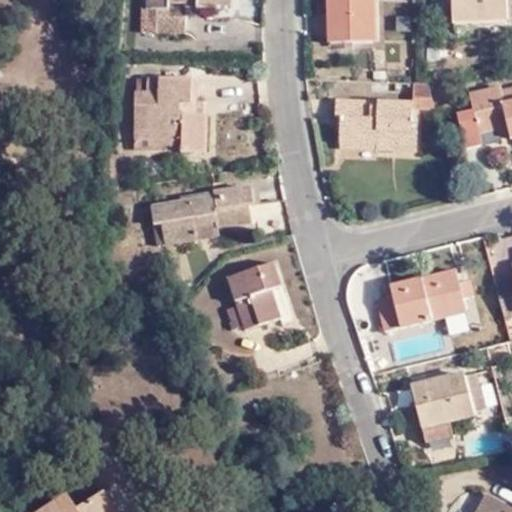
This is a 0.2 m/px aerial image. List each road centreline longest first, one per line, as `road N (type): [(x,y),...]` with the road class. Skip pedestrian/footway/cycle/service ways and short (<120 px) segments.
road 1 (residential): [(276,0),(320,264)]
road 2 (residential): [(320,264),(332,352),(383,476)]
road 3 (residential): [(320,264),(511,215)]
